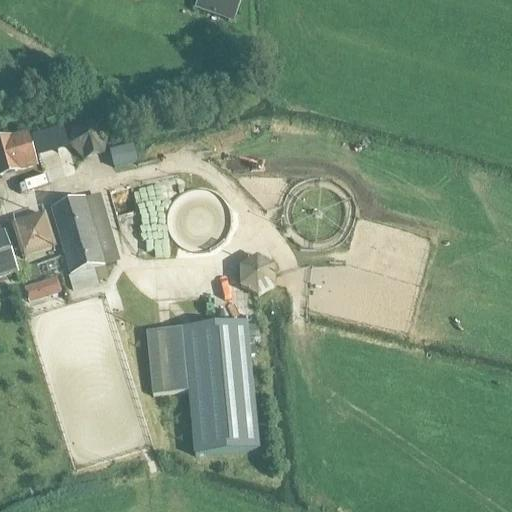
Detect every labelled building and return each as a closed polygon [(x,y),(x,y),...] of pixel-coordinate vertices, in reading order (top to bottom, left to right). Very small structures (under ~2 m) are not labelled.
[(203,0),(199,13),(236,27),(242,11),(245,0),(203,0)] [(75,122),(73,155),(108,156),(109,124),(75,122)] [(66,126),(34,134),(39,156),(71,148),(66,126)] [(0,177),(35,168),(26,136),(0,143),(0,177)] [(114,169),(136,163),(132,149),(110,155),(114,169)] [(143,224),(161,219),(154,193),(136,197),(143,224)] [(100,256),(113,253),(97,198),(52,211),(71,277),(103,268),(100,256)] [(14,225),(27,260),(59,249),(46,213),(14,225)] [(0,278),(17,273),(4,234),(0,235),(0,278)] [(258,252),(237,280),(261,299),(283,271),(258,252)] [(194,458),(258,452),(246,325),(147,334),(153,398),(188,395),(194,458)]
